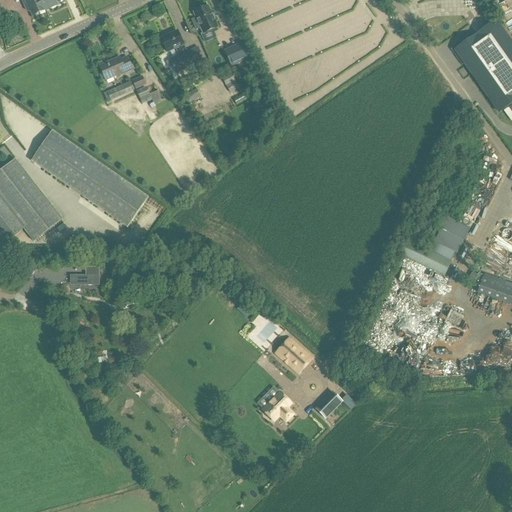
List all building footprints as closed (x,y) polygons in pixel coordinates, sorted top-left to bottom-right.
[(22,0),(27,11),(30,12),(31,12),(33,17),(46,12),(46,11),(58,6),(55,0),(22,0)] [(406,0),(407,0),(411,11),(419,7),(416,0),(406,0)] [(196,18),(192,20),(194,26),(196,30),(201,28),(204,34),(217,28),(208,7),(204,9),(203,7),(197,10),(198,11),(194,13),(196,18)] [(492,23),(481,7),(467,16),(478,32),(492,23)] [(454,33),(459,29),(448,12),(442,15),(454,33)] [(511,44),(496,22),(455,51),(499,113),(511,104),(511,44)] [(178,32),(161,40),(168,53),(176,49),(180,56),(171,60),(177,74),(205,61),(198,48),(187,53),(178,32)] [(243,43),(224,51),(225,53),(231,66),(232,67),(250,59),(244,45),(243,43)] [(120,58),(100,67),(107,81),(121,75),(122,76),(133,71),(127,58),(121,61),(120,58)] [(144,77),(133,82),(136,89),(147,84),(144,77)] [(220,83),(224,90),(232,86),(228,79),(220,83)] [(147,89),(138,93),(141,99),(150,94),(147,89)] [(197,89),(184,96),(189,104),(201,97),(197,89)] [(237,105),(248,98),(246,93),(234,100),(237,105)] [(52,132),(31,161),(127,228),(148,199),(52,132)] [(0,235),(6,244),(24,230),(35,243),(37,241),(65,220),(17,158),(13,161),(1,170),(0,168),(0,235)] [(488,184),(492,187),(498,177),(494,174),(488,184)] [(471,221),(475,223),(480,212),(465,205),(458,220),(469,225),(471,221)] [(136,224),(130,231),(138,238),(144,232),(136,224)] [(408,242),(401,256),(444,277),(450,264),(454,266),(454,265),(408,242)] [(476,264),(498,272),(505,254),(483,246),(476,264)] [(511,284),(484,275),(478,294),(511,306),(511,284)] [(99,276),(75,276),(75,285),(99,285),(99,276)] [(291,338),(275,356),(299,376),(314,358),(291,338)] [(339,373),(332,381),(349,396),(356,389),(339,373)] [(262,409),(261,410),(264,413),(264,416),(269,421),(271,421),(274,423),(279,417),(285,423),(286,424),(296,414),(295,414),(289,408),(293,404),(280,391),(278,393),(262,409)] [(332,393),(314,410),(325,421),(343,403),(332,393)]
